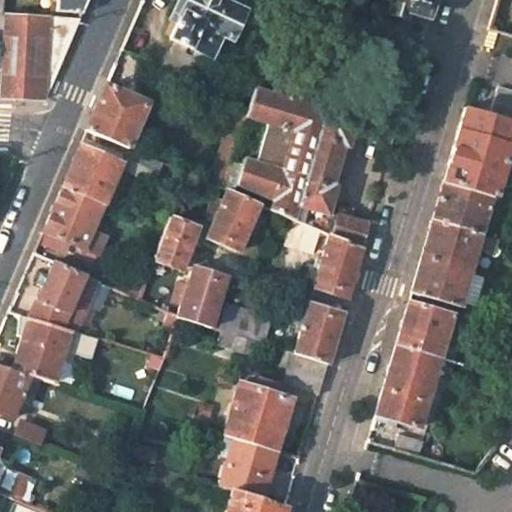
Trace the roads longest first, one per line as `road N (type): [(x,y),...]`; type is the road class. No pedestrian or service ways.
road 1 (unclassified): [(468,0),(307,511)]
road 2 (unclassified): [(58,137),(0,281)]
road 3 (unclassified): [(114,0),(58,137)]
